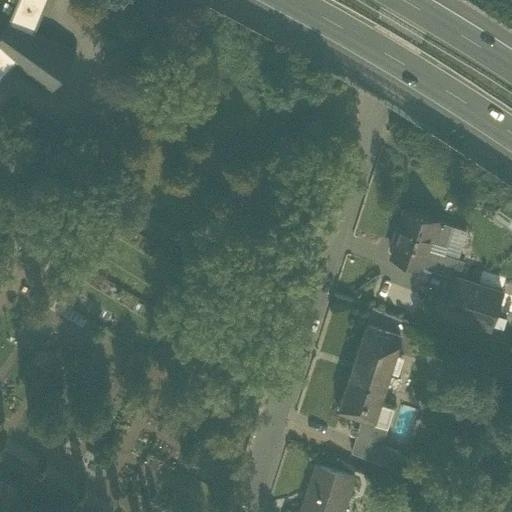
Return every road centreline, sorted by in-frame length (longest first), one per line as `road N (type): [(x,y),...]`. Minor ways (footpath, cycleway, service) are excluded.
road 1 (tertiary): [(404,0),(245,511)]
road 2 (motorway): [(301,0),(511,128)]
